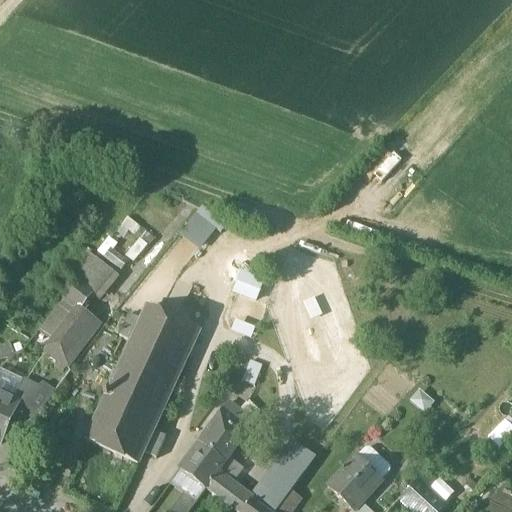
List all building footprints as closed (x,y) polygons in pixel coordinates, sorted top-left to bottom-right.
[(413,189),(401,204),(415,216),(428,201),(413,189)] [(198,252),(222,224),(201,207),(178,235),(198,252)] [(93,258),(76,280),(100,299),(118,277),(93,258)] [(30,262),(0,303),(0,323),(15,334),(38,302),(43,306),(48,299),(43,295),(51,284),(56,279),(30,262)] [(76,285),(62,272),(56,279),(51,284),(66,297),(76,285)] [(90,297),(76,285),(66,297),(80,309),(90,297)] [(102,327),(81,311),(52,349),(48,355),(69,369),(102,327)] [(119,339),(132,346),(108,396),(104,394),(102,399),(106,401),(85,443),(137,466),(143,455),(154,433),(160,419),(199,334),(148,311),(143,322),(130,316),(119,339)] [(52,349),(35,335),(29,343),(48,355),(52,349)] [(0,358),(14,353),(10,343),(0,347),(0,358)] [(250,364),(242,383),(252,387),(259,368),(250,364)] [(0,370),(0,389),(15,396),(22,379),(0,370)] [(56,396),(44,387),(33,404),(45,410),(56,396)] [(15,404),(0,397),(0,445),(1,446),(11,424),(19,406),(15,404)] [(33,404),(18,397),(15,404),(19,406),(11,424),(28,433),(45,410),(33,404)] [(252,422),(229,405),(219,419),(244,438),(252,422)] [(219,419),(199,446),(225,465),(241,444),(244,438),(219,419)] [(167,439),(154,433),(143,455),(156,462),(167,439)] [(291,441),(248,500),(264,511),(276,511),(291,493),(318,460),(291,441)] [(225,465),(199,446),(180,472),(205,491),(206,491),(216,477),(217,477),(225,465)] [(365,451),(357,460),(356,459),(328,490),(351,511),(355,511),(362,505),(382,483),(391,474),(390,469),(370,451),(365,451)] [(441,511),(445,509),(426,491),(435,483),(425,474),(401,501),(412,511),(441,511)] [(264,511),(248,500),(217,477),(216,477),(206,491),(205,491),(233,511),(264,511)] [(290,511),(301,500),(291,493),(276,511),(290,511)] [(184,498),(173,511),(190,511),(195,506),(184,498)]
